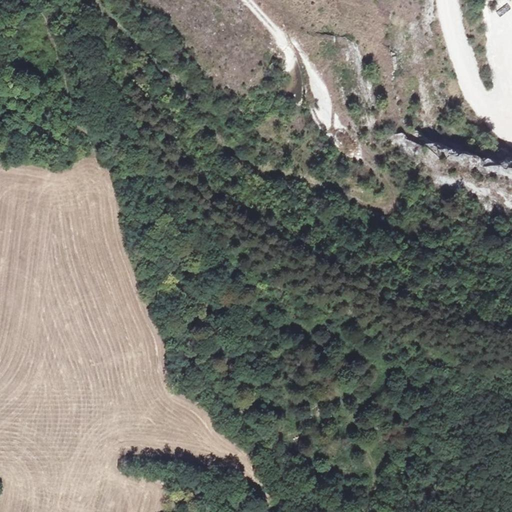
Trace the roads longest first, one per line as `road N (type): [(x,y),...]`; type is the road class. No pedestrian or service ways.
road 1 (track): [(244,0),(294,60),(329,120),(385,181),(386,213),(247,165),(91,0)]
road 2 (track): [(447,0),(480,101),(511,131)]
